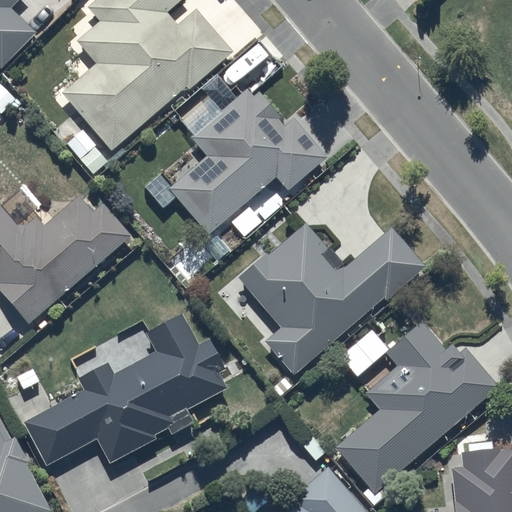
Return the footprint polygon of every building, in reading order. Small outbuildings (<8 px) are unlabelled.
[(0,0),(0,68),(1,69),(35,30),(11,8),(17,0),(0,0)] [(115,154),(111,150),(185,87),(188,90),(233,51),(196,7),(177,23),(167,12),(181,0),(95,0),(88,7),(99,20),(75,40),(95,63),(61,92),(89,125),(66,144),(92,174),(115,154)] [(20,94),(5,79),(0,83),(0,112),(1,114),(20,94)] [(180,122),(192,136),(190,137),(207,156),(169,188),(207,235),(275,177),(289,190),(326,156),(294,118),(284,126),(277,118),(280,116),(259,91),(254,96),(247,88),(219,113),(207,98),(180,122)] [(0,292),(28,324),(130,235),(103,203),(99,207),(89,195),(83,200),(78,195),(45,227),(36,216),(26,225),(18,225),(0,204),(0,292)] [(262,221),(249,206),(230,222),(242,237),(262,221)] [(391,228),(344,269),(306,222),(268,255),(266,252),(237,277),(280,326),(265,341),(294,374),(384,297),(387,300),(423,267),(391,228)] [(84,389),(23,423),(46,465),(96,438),(109,462),(155,439),(153,435),(168,427),(171,434),(192,422),(186,409),(227,388),(218,371),(223,368),(208,339),(198,345),(180,313),(144,333),(154,352),(113,374),(107,362),(78,378),(84,389)] [(403,479),(397,473),(498,386),(464,346),(459,350),(453,343),(446,349),(422,320),(386,353),(397,366),(366,393),(380,409),(335,446),(368,487),(362,492),(373,505),(403,479)] [(0,419),(0,511),(47,511),(51,510),(25,462),(27,460),(15,435),(10,438),(0,419)] [(511,511),(511,448),(496,450),(496,446),(461,449),(462,466),(451,467),(454,499),(451,499),(451,511),(511,511)] [(294,504),(283,511),(369,511),(330,464),(289,498),(294,504)]
